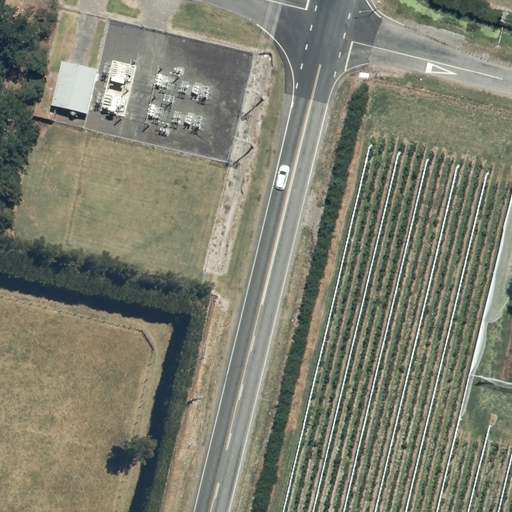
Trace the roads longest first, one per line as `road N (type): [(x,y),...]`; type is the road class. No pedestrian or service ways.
road 1 (tertiary): [(327,37),(209,511)]
road 2 (unclassified): [(327,37),(511,82)]
